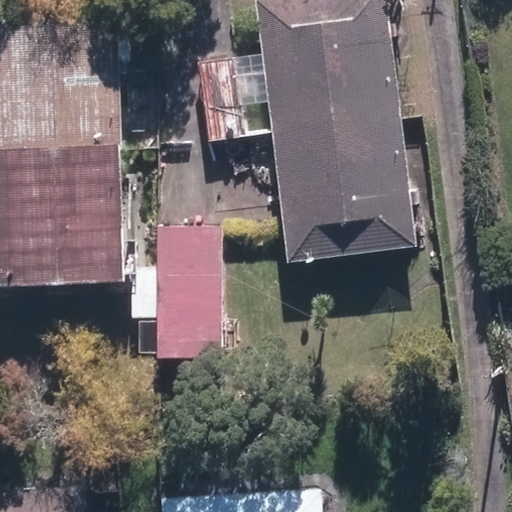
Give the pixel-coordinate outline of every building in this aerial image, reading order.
[(407,119),(393,0),(259,0),(266,57),(201,65),(210,142),(276,135),(407,119)] [(138,8),(13,16),(22,139),(147,129),(138,8)] [(422,251),(407,119),(276,135),(290,267),(422,251)] [(157,267),(147,129),(22,139),(32,275),(157,267)] [(178,352),(243,352),(243,221),(178,222),(178,352)] [(82,511),(81,489),(0,492),(0,511),(82,511)] [(327,511),(327,492),(166,500),(166,511),(327,511)]
